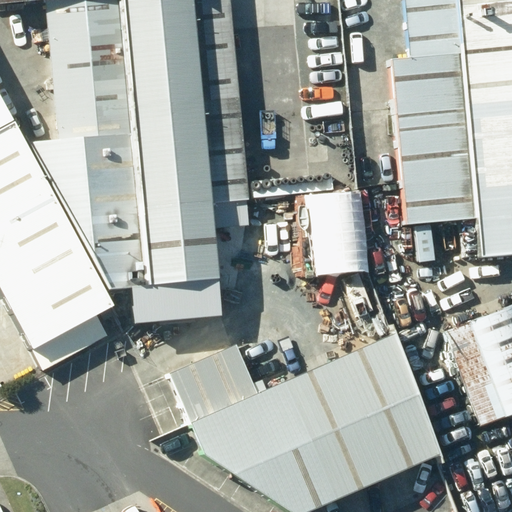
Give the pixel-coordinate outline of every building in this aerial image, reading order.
[(214,235),(211,208),(235,205),(236,215),(248,214),(247,204),(250,203),(228,0),(0,0),(0,11),(43,7),(57,144),(31,147),(32,159),(110,298),(218,287),(214,247),(214,235)] [(511,0),(403,0),(409,63),(392,64),(405,228),(478,223),(481,262),(511,259),(511,0)] [(0,295),(33,355),(113,311),(0,103),(0,295)] [(371,272),(363,190),(309,195),(317,277),(371,272)] [(511,311),(446,335),(481,429),(511,417),(511,311)] [(254,386),(266,380),(249,343),(167,379),(203,462),(278,511),(320,511),(437,461),(395,338),(259,398),(254,386)]
